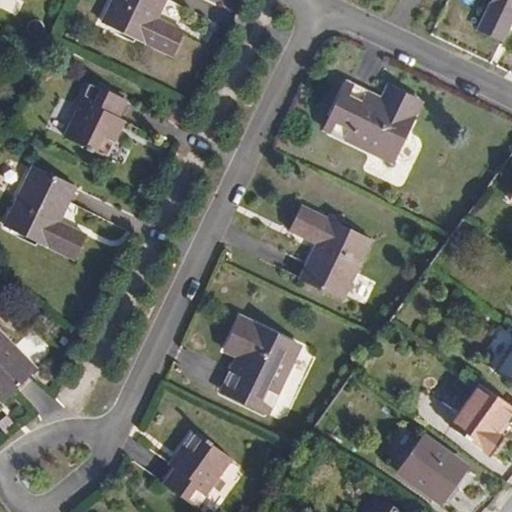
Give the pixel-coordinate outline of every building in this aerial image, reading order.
[(185,32),(159,19),(167,0),(112,0),(102,22),(173,57),(185,32)] [(504,41),(511,24),(511,0),(492,0),(479,29),(504,41)] [(389,86),(383,99),(347,83),(325,130),(394,163),(423,103),(389,86)] [(125,122),(119,120),(127,102),(90,84),(65,137),(108,158),(125,122)] [(88,235),(61,222),(77,188),(34,166),(4,227),(75,261),(88,235)] [(290,231),(316,244),(300,278),(344,300),(373,240),(302,206),(290,231)] [(224,351),(238,358),(222,392),(269,414),(302,346),(241,316),(224,351)] [(0,400),(2,403),(37,369),(0,330),(0,400)] [(511,384),(511,349),(495,372),(511,384)] [(497,433),(511,412),(511,406),(482,385),(451,426),(491,456),(504,439),(497,433)] [(169,465),(175,468),(164,484),(198,508),(233,459),(193,431),(169,465)] [(425,438),(400,472),(443,503),(468,469),(425,438)] [(401,511),(376,494),(363,511),(401,511)]
